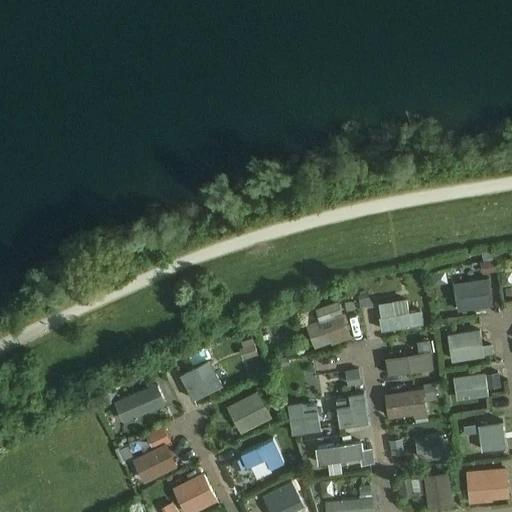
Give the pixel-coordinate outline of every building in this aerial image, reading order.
[(491,275),(455,280),(459,307),(495,302),(491,275)] [(367,317),(378,315),(374,291),(362,294),(367,317)] [(320,346),(353,335),(342,299),(320,306),(324,321),(314,325),(320,346)] [(380,302),(385,328),(426,321),(424,307),(399,312),(397,299),(380,302)] [(455,360),(488,354),(482,327),(450,334),(455,360)] [(247,359),(263,354),(256,333),(241,338),(247,359)] [(431,349),(391,354),(393,375),(433,370),(431,349)] [(226,384),(214,358),(183,373),(195,399),(226,384)] [(349,381),(364,379),(362,365),(347,367),(349,381)] [(503,383),(503,369),(490,369),(490,384),(503,383)] [(492,394),(488,372),(455,376),(458,399),(492,394)] [(155,382),(115,401),(124,420),(165,401),(155,382)] [(430,414),(426,388),(391,394),(396,420),(430,414)] [(274,416),(261,390),(231,404),(244,431),(274,416)] [(340,396),(344,424),(372,420),(368,391),(340,396)] [(295,433),(325,428),(319,397),(290,402),(295,433)] [(511,432),(511,418),(471,425),(473,439),(511,432)] [(449,453),(446,433),(419,437),(422,457),(449,453)] [(394,452),(407,451),(406,435),(393,436),(394,452)] [(287,461),(276,438),(245,453),(251,465),(267,458),(271,468),(287,461)] [(320,447),(322,462),(375,454),(372,439),(320,447)] [(168,440),(137,456),(149,480),(180,464),(168,440)] [(511,495),(511,491),(510,467),(471,470),(473,499),(511,495)] [(455,502),(451,471),(429,473),(433,505),(455,502)] [(205,472),(175,487),(187,511),(194,511),(218,500),(205,472)] [(402,492),(423,491),(422,474),(401,476),(402,492)] [(311,511),(295,479),(266,494),(274,511),(311,511)] [(328,500),(329,511),(376,511),(375,496),(328,500)] [(157,511),(182,511),(176,498),(155,508),(157,511)]
